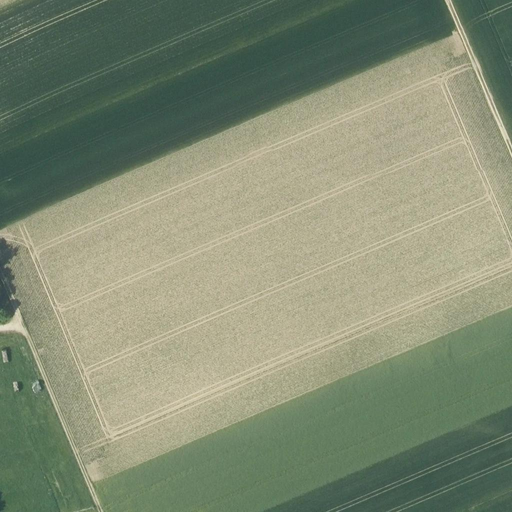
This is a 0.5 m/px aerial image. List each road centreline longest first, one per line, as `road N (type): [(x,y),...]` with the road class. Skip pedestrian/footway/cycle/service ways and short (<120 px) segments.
road 1 (track): [(100,511),(23,326)]
road 2 (track): [(511,151),(446,0)]
